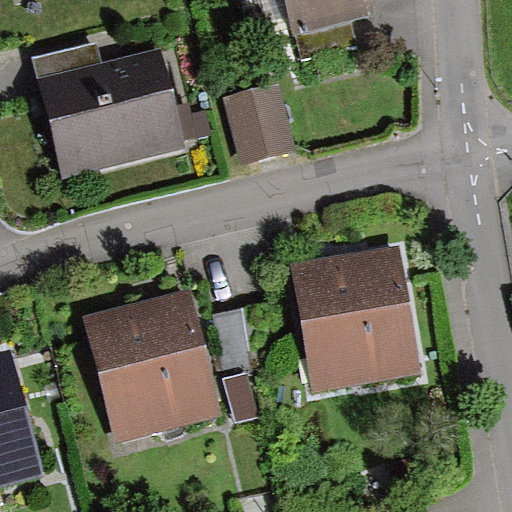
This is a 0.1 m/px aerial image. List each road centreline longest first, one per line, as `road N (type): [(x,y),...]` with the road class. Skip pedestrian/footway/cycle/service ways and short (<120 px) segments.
road 1 (residential): [(470,151),(0,272)]
road 2 (residential): [(511,420),(470,151)]
road 3 (residential): [(453,0),(470,151)]
